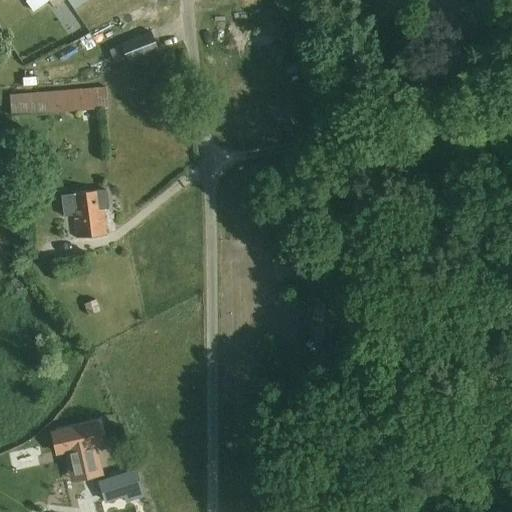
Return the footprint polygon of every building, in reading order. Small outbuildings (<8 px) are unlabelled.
[(372,0),(378,18),(415,5),(413,0),(372,0)] [(511,26),(500,0),(476,0),(420,24),(435,60),(511,27),(511,26)] [(159,50),(152,31),(122,43),(129,62),(159,50)] [(327,64),(345,60),(341,47),(323,51),(327,64)] [(425,107),(448,101),(443,82),(420,89),(425,107)] [(109,108),(106,86),(10,94),(11,116),(109,108)] [(328,90),(332,122),(344,121),(339,88),(328,90)] [(63,195),(65,215),(75,213),(77,236),(107,233),(104,208),(109,207),(107,190),(97,191),(63,195)] [(59,280),(90,273),(85,251),(53,258),(59,280)] [(99,311),(96,300),(84,303),(88,315),(99,311)] [(98,420),(52,429),(58,453),(67,451),(72,474),(100,467),(96,447),(103,445),(98,420)] [(137,468),(108,477),(115,499),(125,496),(126,502),(146,496),(137,468)]
